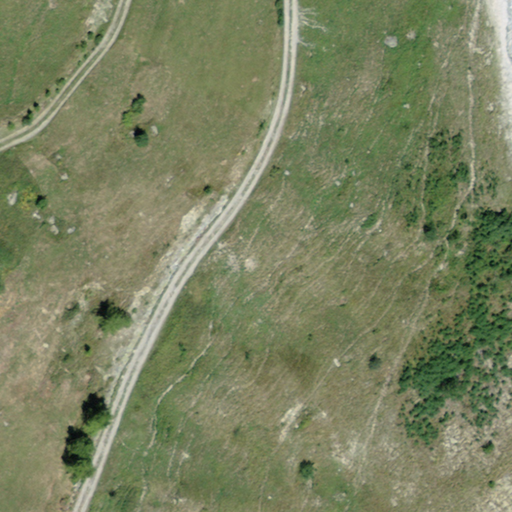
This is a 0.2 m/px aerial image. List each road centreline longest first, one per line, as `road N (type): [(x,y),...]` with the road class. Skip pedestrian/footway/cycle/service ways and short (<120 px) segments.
road 1 (track): [(290,0),(291,65),(274,135),(193,257),(128,380),(78,511)]
road 2 (track): [(0,145),(53,109),(115,28),(124,0)]
